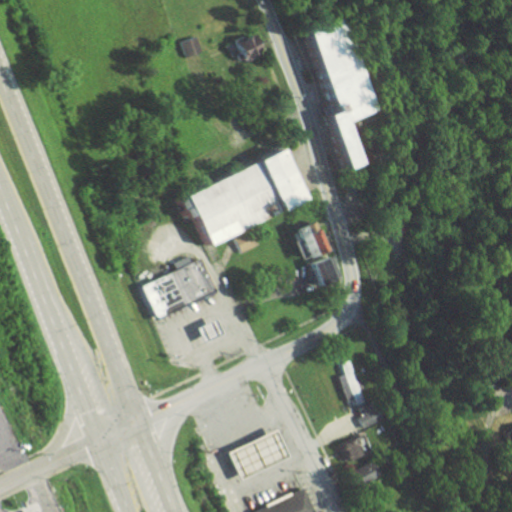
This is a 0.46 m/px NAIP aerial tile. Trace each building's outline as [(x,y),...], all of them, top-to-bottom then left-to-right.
[(298,28),(325,113),(317,116),(335,171),(353,166),(340,125),(375,114),(342,14),(298,28)] [(254,51),(246,34),(227,43),(235,60),(254,51)] [(176,42),(181,58),(198,53),(193,37),(176,42)] [(175,199),(199,250),(299,202),(275,151),(175,199)] [(285,230),(296,260),(318,251),(307,222),(285,230)] [(229,240),(236,254),(255,245),(248,230),(229,240)] [(302,264),(310,285),(330,277),(322,257),(302,264)] [(136,291),(151,320),(209,291),(194,261),(136,291)] [(209,321),(190,330),(197,345),(216,336),(209,321)] [(487,368),(505,363),(503,357),(510,356),(503,331),(479,338),(487,368)] [(361,403),(346,361),(336,364),(351,407),(361,403)] [(220,450),(232,477),(281,456),(268,429),(220,450)] [(333,447),(340,463),(366,450),(359,435),(333,447)] [(380,477),(375,462),(348,471),(353,486),(380,477)] [(246,510),(246,511),(307,511),(296,488),(246,510)]
